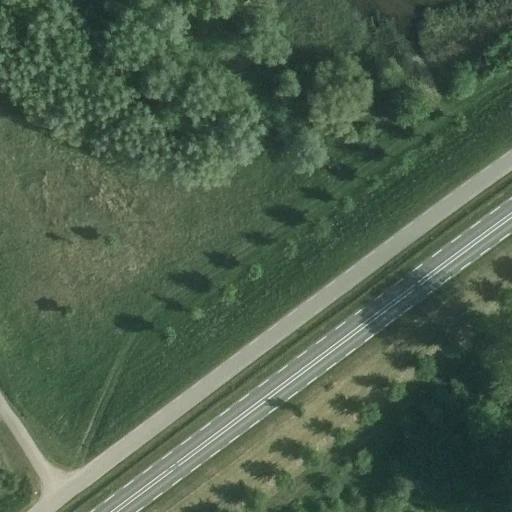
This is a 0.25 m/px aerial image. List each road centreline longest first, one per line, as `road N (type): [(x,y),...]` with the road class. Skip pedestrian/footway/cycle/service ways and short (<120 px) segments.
road 1 (unclassified): [(42,511),(511,158)]
road 2 (primary): [(114,511),(511,214)]
